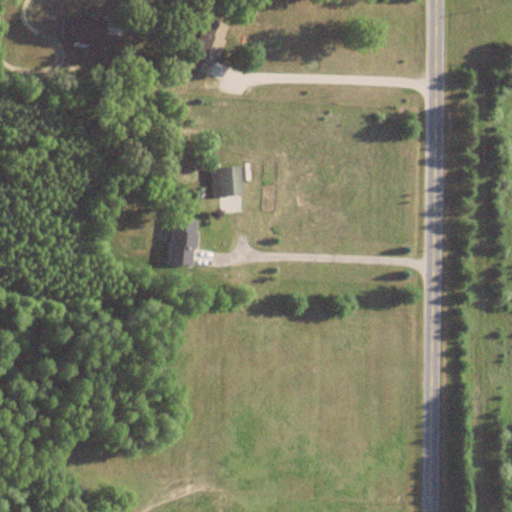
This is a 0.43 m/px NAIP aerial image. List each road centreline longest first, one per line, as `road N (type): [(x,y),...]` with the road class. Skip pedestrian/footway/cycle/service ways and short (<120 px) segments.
road 1 (residential): [(427,511),(415,266),(417,0)]
road 2 (residential): [(417,57),(0,28)]
